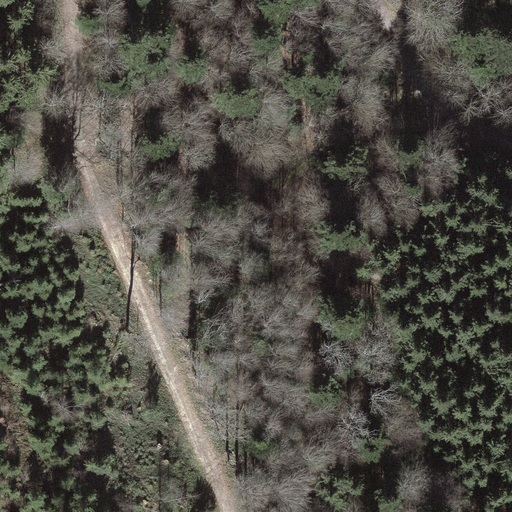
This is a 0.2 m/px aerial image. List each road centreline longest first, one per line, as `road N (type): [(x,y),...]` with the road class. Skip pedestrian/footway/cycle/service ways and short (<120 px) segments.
road 1 (track): [(70,0),(77,139),(87,179),(228,511)]
road 2 (track): [(511,143),(425,102),(376,0)]
